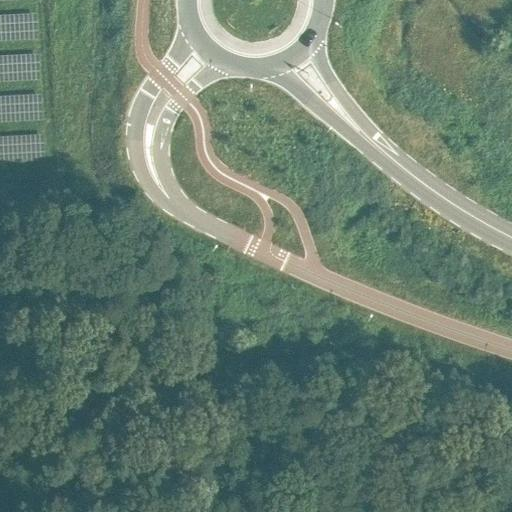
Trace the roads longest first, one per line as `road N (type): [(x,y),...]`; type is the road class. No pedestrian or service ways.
road 1 (unclassified): [(511,348),(319,276),(194,213),(168,198),(148,158)]
road 2 (tertiary): [(511,235),(428,188),(345,116)]
road 3 (unclassified): [(193,30),(147,97),(140,123),(148,158)]
road 4 (unclassified): [(148,158),(181,93),(224,60)]
